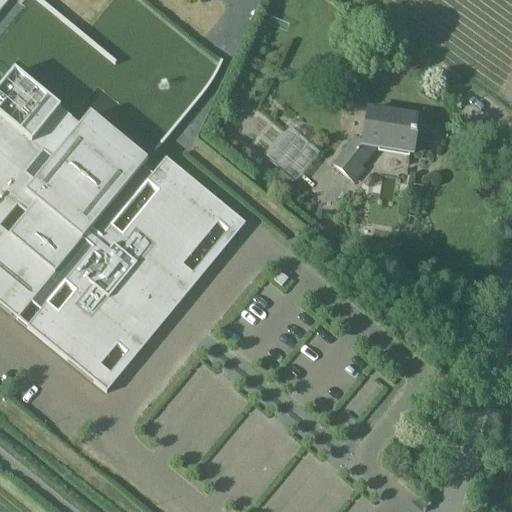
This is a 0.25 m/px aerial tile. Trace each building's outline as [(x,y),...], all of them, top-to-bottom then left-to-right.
[(0,0),(0,12),(10,0),(0,0)] [(0,306),(11,316),(14,319),(17,321),(31,305),(40,313),(27,329),(67,362),(76,351),(110,378),(111,377),(100,367),(117,347),(128,357),(129,355),(123,350),(141,329),(149,336),(168,313),(178,302),(166,293),(184,271),(192,279),(230,233),(218,224),(227,214),(244,227),(245,226),(175,168),(166,161),(152,177),(143,169),(147,164),(145,163),(136,174),(82,130),(91,118),(90,117),(80,128),(71,121),(71,120),(14,73),(8,79),(0,89),(0,306)] [(332,167),(354,185),(365,171),(362,167),(374,153),(413,159),(419,117),(367,109),(361,145),(355,139),(332,167)] [(319,154),(289,130),(266,160),(296,184),(319,154)] [(281,198),(293,183),(279,172),(267,187),(281,198)] [(280,274),(273,282),(282,288),(288,281),(280,274)]
